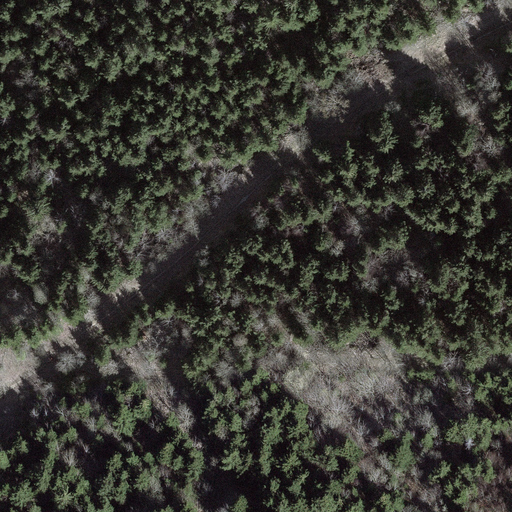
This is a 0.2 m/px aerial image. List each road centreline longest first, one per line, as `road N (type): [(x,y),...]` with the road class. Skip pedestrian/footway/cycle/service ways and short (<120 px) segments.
road 1 (track): [(0,391),(47,372),(312,142),(421,67),(511,22)]
road 2 (track): [(511,363),(181,378),(47,372)]
